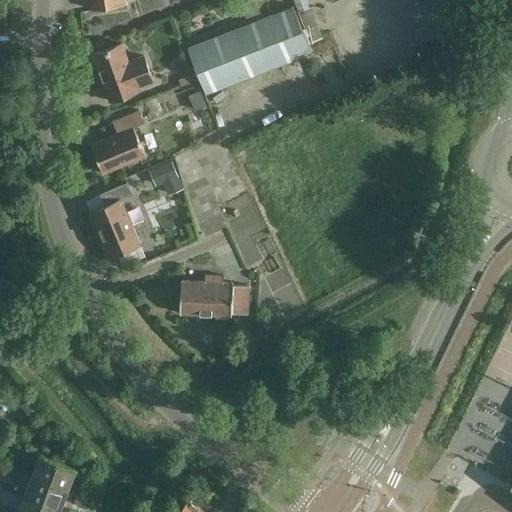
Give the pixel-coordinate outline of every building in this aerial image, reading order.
[(91,0),(92,9),(125,4),(124,0),(91,0)] [(262,19),(257,7),(243,13),(247,25),(188,48),(206,94),(310,53),(292,7),(262,19)] [(128,60),(122,42),(92,53),(109,100),(139,89),(137,85),(152,80),(143,55),(128,60)] [(103,172),(145,155),(133,126),(143,121),(138,110),(112,120),(117,132),(91,143),(103,172)] [(139,243),(120,198),(131,194),(127,182),(100,193),(105,204),(90,211),(97,228),(97,229),(101,238),(109,256),(139,243)] [(223,281),(223,275),(204,274),(204,280),(180,279),(179,312),(200,313),(210,314),(210,313),(231,314),(231,312),(247,312),(248,284),(232,284),(233,281),(223,281)] [(31,475),(69,489),(77,467),(39,453),(31,475)] [(61,509),(69,489),(31,475),(24,495),(61,509)] [(79,493),(91,498),(95,488),(82,484),(79,493)] [(88,508),(91,498),(79,493),(75,503),(88,508)] [(59,511),(61,509),(24,495),(17,511),(59,511)] [(208,511),(188,498),(177,511),(208,511)]
